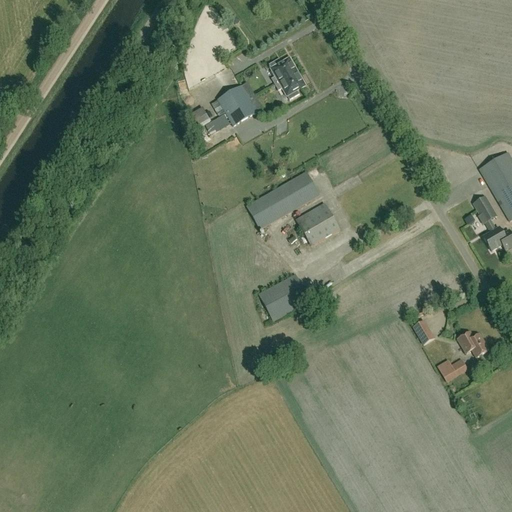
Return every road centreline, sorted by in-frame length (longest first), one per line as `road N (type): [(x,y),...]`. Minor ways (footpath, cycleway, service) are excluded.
road 1 (unclassified): [(511,339),(314,0)]
road 2 (unclassified): [(0,256),(163,0)]
road 3 (track): [(101,0),(0,155)]
